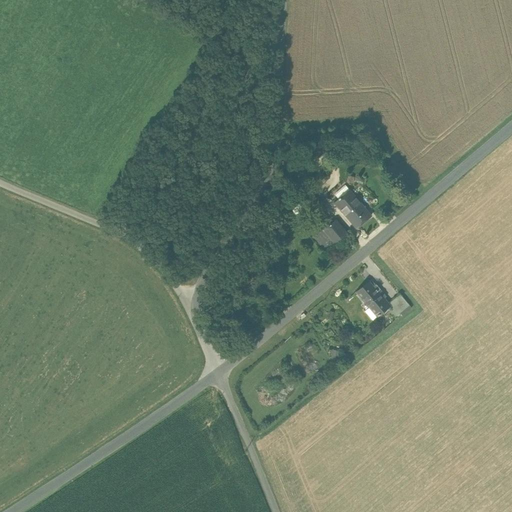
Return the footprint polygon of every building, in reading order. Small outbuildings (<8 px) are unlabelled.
[(318,198),(311,190),(299,199),(307,208),(318,198)] [(371,215),(350,190),(342,196),(341,195),(339,197),(340,198),(335,202),(357,228),(371,215)] [(318,198),(307,208),(314,216),(325,206),(318,198)] [(321,231),(310,216),(304,220),(316,237),(324,247),(332,240),(323,230),(321,231)] [(336,219),(323,230),(332,240),(336,245),(349,234),(336,219)] [(389,303),(370,281),(357,291),(377,316),(388,307),(391,305),(389,303)] [(400,294),(389,303),(391,305),(388,307),(396,316),(409,305),(400,294)]
